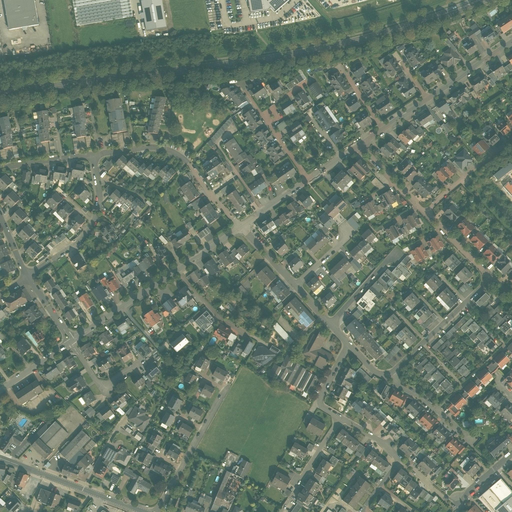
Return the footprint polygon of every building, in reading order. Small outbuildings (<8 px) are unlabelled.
[(3,0),(9,30),(39,25),(34,0),(3,0)] [(129,0),(72,0),(77,27),(133,17),(129,0)] [(148,0),(141,1),(143,13),(144,19),(146,31),(166,28),(161,0),(148,0)] [(263,0),(248,0),(250,13),(268,10),(270,8),(263,0)] [(263,0),(270,8),(274,13),(288,0),(263,0)] [(511,14),(498,24),(500,26),(504,32),(504,33),(511,27),(511,14)] [(489,26),(481,32),(481,33),(476,36),(480,43),(484,40),(487,43),(496,37),(489,26)] [(500,26),(494,29),(499,35),(504,32),(500,26)] [(478,28),(472,31),(476,36),(481,33),(481,32),(478,28)] [(472,31),(467,35),(470,40),(476,36),(472,31)] [(452,32),(447,36),(451,41),(456,37),(452,32)] [(472,43),(465,48),(469,55),(477,50),(472,43)] [(449,55),(441,61),(447,68),(455,62),(456,64),(460,60),(454,53),(450,48),(450,49),(446,52),(449,55)] [(408,55),(406,56),(408,59),(409,59),(410,61),(419,55),(415,50),(408,55)] [(389,55),(383,59),(386,64),(392,60),(389,55)] [(419,55),(410,61),(411,63),(411,65),(413,67),(419,63),(422,60),(419,55)] [(386,64),(384,65),(387,71),(396,65),(395,63),(395,61),(393,59),(392,60),(386,64)] [(499,63),(490,70),(492,73),(495,77),(496,76),(504,71),(505,70),(503,69),(499,63)] [(364,71),(360,65),(351,71),(353,74),(355,77),(363,72),(364,71)] [(396,65),(387,71),(391,76),(401,70),(399,67),(398,67),(396,65)] [(442,75),(435,65),(430,69),(436,78),(438,76),(439,76),(442,75)] [(436,78),(430,69),(421,75),(428,84),(430,83),(430,81),(436,78)] [(330,71),(325,74),(329,79),(333,76),(330,71)] [(333,76),(329,79),(332,85),(341,79),(339,77),(340,75),(338,73),(333,76)] [(495,77),(492,73),(488,76),(491,79),(494,83),(498,80),(496,76),(495,77)] [(482,75),(476,79),(482,88),(488,84),(482,75)] [(400,80),(398,82),(400,85),(401,85),(406,81),(407,81),(404,77),(400,80)] [(341,79),(332,85),(336,90),(344,84),(343,82),(343,80),(342,78),(341,79)] [(362,85),(361,85),(365,91),(374,85),(374,84),(370,79),(368,80),(362,85)] [(476,79),(470,83),(476,92),(482,88),(476,79)] [(406,81),(401,85),(402,87),(403,87),(406,91),(402,94),(404,97),(405,96),(406,98),(416,92),(411,85),(409,86),(406,81)] [(282,93),(276,83),(270,87),(273,92),(277,97),(282,93)] [(316,83),(309,88),(316,98),(323,93),(316,83)] [(267,94),(261,84),(256,88),(262,97),(267,94)] [(344,84),(336,90),(339,95),(344,92),(349,89),(347,86),(346,86),(344,84)] [(374,85),(365,91),(367,93),(367,94),(368,97),(374,93),(378,90),(374,85)] [(233,88),(223,90),(221,91),(226,97),(228,95),(227,95),(235,90),(233,88)] [(262,97),(256,88),(251,91),(253,95),(257,100),(262,97)] [(460,92),(458,93),(457,92),(451,96),(452,97),(456,103),(456,104),(457,104),(462,101),(463,101),(464,102),(465,103),(468,101),(468,100),(467,98),(468,97),(467,95),(463,89),(463,88),(460,90),(459,91),(460,92)] [(235,90),(227,95),(228,95),(231,100),(232,99),(240,93),(239,93),(236,89),(235,90)] [(240,93),(232,99),(235,103),(244,97),(241,92),(239,93),(240,93)] [(302,92),(294,98),(301,107),(307,103),(309,102),(306,98),(302,92)] [(244,97),(235,103),(238,108),(247,101),(244,97)] [(383,97),(375,102),(378,105),(385,100),(383,97)] [(120,99),(107,102),(108,113),(109,113),(111,123),(113,134),(126,131),(125,120),(124,120),(122,110),(120,99)] [(354,100),(347,105),(351,112),(353,111),(354,111),(356,110),(357,108),(360,106),(358,103),(356,99),(354,100)] [(378,105),(375,107),(377,110),(378,109),(379,111),(378,112),(381,116),(391,109),(390,108),(390,107),(390,104),(387,100),(386,100),(385,100),(378,105)] [(289,101),(281,107),(286,115),(295,109),(292,105),(289,101)] [(444,101),(436,106),(441,113),(449,107),(444,101)] [(319,112),(315,114),(315,116),(318,120),(327,114),(324,108),(323,108),(319,112)] [(247,114),(243,117),(246,121),(256,114),(253,110),(247,114)] [(47,111),(38,113),(34,113),(35,119),(39,119),(48,117),(47,111)] [(428,112),(420,118),(424,124),(426,127),(430,124),(428,122),(433,119),(428,112)] [(452,112),(448,114),(452,120),(456,117),(452,112)] [(365,113),(360,116),(367,126),(372,122),(365,113)] [(256,114),(246,121),(249,125),(258,119),(258,118),(256,114)] [(327,114),(318,120),(322,125),(331,119),(327,114)] [(360,116),(355,120),(357,122),(362,129),(367,126),(360,116)] [(424,124),(420,118),(415,121),(420,127),(424,124)] [(258,119),(249,125),(251,127),(251,128),(252,130),(256,128),(262,124),(258,119)] [(331,119),(322,125),(325,130),(326,130),(329,128),(335,125),(335,124),(331,119)] [(283,121),(276,126),(279,130),(287,125),(283,121)] [(297,122),(290,128),(292,131),(300,126),(297,122)] [(9,123),(0,125),(1,131),(11,129),(9,123)] [(453,129),(448,123),(445,125),(450,131),(453,129)] [(503,123),(497,128),(503,136),(506,133),(507,134),(509,132),(508,132),(510,130),(505,125),(503,123)] [(445,125),(444,124),(441,127),(447,134),(450,131),(445,125)] [(495,131),(489,124),(487,126),(489,129),(493,132),(495,131)] [(300,126),(292,131),(293,132),(289,135),(294,142),(297,140),(298,141),(302,139),(301,138),(300,137),(303,135),(300,131),(303,129),(300,126)] [(338,126),(331,131),(334,135),(339,131),(341,130),(338,126)] [(415,131),(410,126),(405,132),(412,139),(413,140),(418,134),(415,131)] [(425,133),(419,127),(415,131),(418,134),(421,137),(425,133)] [(11,129),(1,131),(3,137),(10,135),(12,135),(11,129)] [(261,132),(256,136),(259,141),(268,134),(267,132),(267,131),(266,129),(261,132)] [(493,132),(489,129),(485,133),(487,135),(485,137),(485,138),(487,141),(488,141),(492,146),(499,140),(493,132)] [(334,135),(329,137),(335,145),(344,139),(344,138),(341,134),(339,131),(334,135)] [(405,132),(404,131),(398,137),(402,141),(406,145),(406,144),(409,147),(412,144),(409,141),(412,139),(405,132)] [(268,134),(259,141),(263,146),(268,143),(273,139),(271,137),(270,137),(268,134)] [(3,137),(1,137),(2,143),(11,141),(10,135),(3,137)] [(233,139),(225,145),(227,149),(228,148),(233,155),(232,156),(235,159),(243,154),(233,139)] [(398,145),(392,140),(387,145),(395,153),(400,147),(398,145)] [(11,141),(2,143),(4,149),(12,147),(13,147),(11,141)] [(406,145),(402,141),(400,143),(407,149),(409,147),(406,144),(406,145)] [(490,147),(484,141),(481,142),(487,150),(490,147)] [(487,150),(481,142),(474,148),(475,149),(474,150),(477,153),(478,152),(480,155),(484,152),(484,151),(486,149),(487,150)] [(407,149),(400,143),(398,145),(400,147),(404,152),(407,149)] [(387,145),(386,144),(380,150),(384,154),(388,158),(391,155),(392,156),(394,156),(396,154),(395,153),(387,145)] [(271,148),(267,151),(271,156),(280,150),(276,145),(271,148)] [(280,150),(271,156),(274,161),(274,162),(279,159),(284,155),(280,150)] [(472,160),(463,151),(459,155),(461,157),(455,162),(457,164),(461,170),(472,160)] [(243,154),(235,159),(238,165),(242,162),(248,158),(247,157),(244,153),(243,154)] [(388,158),(384,154),(382,156),(389,162),(391,160),(388,158)] [(129,163),(122,156),(116,163),(116,164),(123,170),(126,166),(129,163)] [(248,158),(242,162),(244,165),(252,159),(249,156),(247,157),(248,158)] [(217,158),(215,158),(209,162),(218,174),(225,169),(217,158)] [(129,163),(126,166),(131,170),(137,163),(133,159),(129,163)] [(252,159),(244,165),(246,168),(252,164),(252,165),(255,163),(252,159)] [(452,163),(449,160),(446,162),(448,164),(449,164),(452,168),(455,166),(452,163)] [(209,162),(209,161),(208,161),(207,161),(206,162),(205,163),(203,165),(203,166),(204,168),(203,168),(209,176),(211,179),(218,174),(209,162)] [(359,161),(355,166),(354,165),(352,167),(353,167),(350,170),(354,174),(360,180),(369,171),(359,161)] [(406,162),(402,166),(399,170),(404,175),(411,169),(412,168),(406,162)] [(137,163),(131,170),(135,174),(137,171),(141,167),(137,163)] [(511,165),(510,163),(493,176),(497,181),(511,168),(511,165)] [(141,167),(137,171),(142,175),(144,173),(148,168),(143,164),(141,167)] [(246,168),(242,170),(246,176),(255,169),(252,165),(252,164),(246,168)] [(448,164),(443,169),(442,168),(450,178),(456,172),(452,168),(449,164),(448,164)] [(290,165),(285,168),(291,177),(296,174),(290,165)] [(155,170),(150,166),(148,168),(144,173),(148,177),(151,174),(155,170)] [(155,170),(151,174),(155,178),(158,175),(162,171),(157,167),(155,170)] [(162,171),(158,175),(163,179),(171,169),(169,171),(165,167),(162,171)] [(261,168),(256,171),(259,177),(264,174),(261,168)] [(291,177),(285,168),(280,172),(287,181),(291,177)] [(450,178),(442,168),(436,173),(436,174),(439,178),(443,182),(449,177),(450,178)] [(171,169),(163,179),(162,179),(163,180),(166,183),(167,183),(169,180),(176,173),(171,169)] [(417,174),(411,169),(404,175),(403,177),(409,182),(413,178),(417,174)] [(343,172),(342,171),(337,176),(346,185),(349,188),(349,187),(349,188),(352,185),(353,184),(353,183),(352,182),(351,181),(351,180),(348,177),(343,172)] [(30,173),(24,172),(22,181),(29,182),(30,173)] [(287,181),(280,172),(276,175),(275,175),(279,180),(282,184),(287,181)] [(419,172),(417,174),(413,178),(415,180),(421,174),(419,172)] [(436,173),(435,172),(431,175),(437,180),(439,178),(436,174),(436,173)] [(187,174),(182,177),(186,183),(190,179),(187,174)] [(421,174),(415,180),(417,182),(421,179),(424,176),(421,174)] [(5,175),(0,180),(0,187),(9,179),(5,175)] [(346,185),(337,176),(333,181),(339,187),(341,190),(346,185)] [(385,187),(375,178),(371,182),(379,190),(385,187)] [(9,179),(0,187),(4,192),(9,187),(13,182),(9,179)] [(262,179),(249,188),(254,196),(267,187),(262,179)] [(421,179),(417,182),(413,186),(419,192),(426,184),(421,179)] [(511,182),(510,180),(503,187),(511,197),(511,182)] [(189,182),(181,188),(186,195),(194,189),(189,182)] [(426,184),(419,192),(426,198),(431,193),(433,190),(426,184)] [(91,195),(81,185),(77,189),(87,199),(91,195)] [(228,185),(221,190),(225,196),(232,191),(228,185)] [(436,187),(433,190),(431,193),(434,196),(439,190),(436,187)] [(87,199),(77,189),(74,192),(84,202),(87,199)] [(194,189),(186,195),(190,202),(199,196),(194,189)] [(123,196),(116,190),(113,194),(110,198),(116,204),(119,201),(123,196)] [(235,191),(228,196),(232,203),(240,198),(235,191)] [(393,197),(390,191),(384,194),(390,204),(391,204),(393,208),(398,205),(396,201),(393,197)] [(8,196),(3,201),(7,205),(16,196),(12,192),(8,196)] [(51,198),(46,203),(50,206),(59,196),(56,193),(51,198)] [(129,198),(125,194),(123,196),(119,201),(123,205),(124,204),(129,198)] [(307,197),(304,194),(303,194),(299,198),(299,200),(303,204),(303,205),(305,207),(306,207),(306,208),(312,203),(307,197)] [(390,204),(384,194),(379,197),(382,203),(385,208),(390,204)] [(16,196),(7,205),(11,209),(16,204),(20,199),(16,196)] [(59,196),(50,206),(53,210),(57,206),(63,200),(59,196)] [(240,198),(232,203),(239,213),(242,212),(243,212),(244,211),(245,210),(244,210),(247,208),(246,207),(246,206),(245,205),(244,204),(247,203),(242,196),(240,198)] [(129,198),(124,204),(122,207),(126,211),(129,208),(130,206),(135,201),(131,197),(129,198)] [(197,205),(202,201),(200,198),(191,204),(193,208),(197,205)] [(339,198),(332,205),(339,212),(346,205),(339,198)] [(135,201),(130,206),(135,210),(141,203),(137,199),(135,201)] [(373,201),(367,204),(373,215),(379,211),(376,207),(373,201)] [(141,203),(135,210),(139,214),(146,207),(141,203)] [(293,203),(287,207),(290,210),(294,216),(299,212),(300,212),(297,208),(293,203)] [(57,214),(61,217),(71,207),(67,204),(61,210),(57,214)] [(209,204),(200,210),(205,217),(214,211),(209,204)] [(373,215),(367,204),(362,207),(368,218),(373,215)] [(339,212),(332,205),(325,212),(328,215),(331,219),(339,212)] [(452,206),(452,205),(449,209),(444,213),(446,216),(448,218),(457,210),(452,206)] [(71,207),(61,217),(64,221),(68,217),(74,211),(71,207)] [(15,213),(10,218),(15,222),(23,213),(19,209),(15,213)] [(286,213),(279,217),(280,218),(278,219),(281,224),(283,223),(285,225),(291,221),(290,218),(294,216),(290,210),(286,213)] [(457,210),(448,218),(451,221),(451,220),(453,222),(458,218),(461,214),(457,210)] [(214,211),(205,217),(210,224),(218,218),(214,211)] [(23,213),(15,222),(19,226),(23,221),(27,217),(23,213)] [(417,220),(414,214),(408,217),(414,227),(420,224),(417,220)] [(73,221),(69,225),(72,228),(82,218),(78,215),(73,221)] [(331,219),(328,215),(320,222),(324,226),(327,229),(334,222),(331,219)] [(414,227),(408,217),(403,220),(406,226),(409,231),(414,227)] [(82,218),(72,228),(76,232),(85,222),(82,218)] [(270,218),(258,226),(263,233),(271,228),(273,230),(276,227),(273,223),(270,218)] [(278,219),(273,223),(276,227),(281,224),(278,219)] [(462,222),(457,227),(459,230),(461,232),(469,224),(465,220),(465,219),(462,222)] [(322,229),(318,224),(315,227),(321,234),(323,236),(326,233),(322,229)] [(400,230),(397,224),(391,227),(397,238),(403,234),(400,230)] [(469,224),(461,232),(463,235),(464,234),(466,236),(471,232),(474,228),(469,224)] [(23,230),(18,235),(22,239),(31,230),(27,226),(23,230)] [(108,240),(110,238),(113,242),(115,241),(118,238),(115,234),(115,235),(113,233),(109,227),(109,226),(101,231),(103,233),(103,235),(104,236),(105,236),(108,240)] [(397,238),(391,227),(386,231),(392,241),(397,238)] [(31,230),(22,239),(26,243),(31,238),(35,234),(31,230)] [(375,237),(369,230),(361,237),(364,240),(368,244),(375,237)] [(177,238),(181,244),(191,237),(187,232),(177,238)] [(174,233),(168,237),(171,242),(177,238),(174,233)] [(475,236),(470,241),(472,243),(474,245),(483,237),(478,233),(475,236)] [(323,236),(321,234),(314,240),(321,248),(328,241),(323,236)] [(148,245),(139,236),(137,238),(145,247),(148,245)] [(437,237),(432,240),(438,250),(443,247),(437,237)] [(483,237),(474,245),(477,248),(477,247),(479,250),(484,245),(487,242),(487,241),(483,237)] [(171,242),(176,250),(182,245),(181,244),(177,238),(171,242)] [(321,248),(314,240),(307,247),(308,249),(313,254),(321,248)] [(368,244),(364,240),(357,247),(364,254),(366,257),(374,250),(368,244)] [(438,250),(432,240),(427,243),(430,248),(433,253),(438,250)] [(282,242),(274,249),(279,255),(287,248),(282,242)] [(30,247),(25,252),(30,256),(38,247),(34,243),(30,247)] [(237,250),(237,251),(239,253),(243,257),(249,252),(243,245),(237,250)] [(425,251),(422,246),(416,249),(422,259),(428,256),(425,251)] [(488,249),(484,254),(486,256),(485,256),(488,259),(496,250),(492,246),(488,249)] [(38,247),(30,256),(34,260),(42,251),(38,247)] [(162,247),(155,251),(161,260),(168,255),(162,247)] [(364,254),(357,247),(350,254),(354,259),(357,261),(364,254)] [(7,249),(0,252),(0,258),(2,257),(9,255),(7,249)] [(422,259),(416,249),(411,252),(415,258),(417,262),(422,259)] [(496,250),(488,259),(490,261),(491,261),(493,263),(497,258),(501,255),(496,250)] [(225,251),(218,256),(224,264),(231,259),(229,256),(225,251)] [(86,265),(79,254),(70,260),(77,271),(86,265)] [(407,255),(401,262),(405,266),(411,259),(407,255)] [(452,255),(444,263),(448,267),(456,259),(452,255)] [(145,259),(142,261),(144,263),(148,269),(154,264),(149,256),(145,259)] [(500,260),(497,262),(500,265),(506,259),(506,260),(507,259),(504,256),(500,260)] [(297,258),(289,265),(294,272),(302,264),(297,258)] [(417,262),(415,258),(412,260),(410,262),(415,267),(419,265),(417,262)] [(231,259),(224,264),(226,267),(233,263),(232,261),(231,259)] [(349,264),(344,259),(337,265),(344,273),(351,266),(349,264)] [(357,261),(354,259),(352,261),(356,266),(358,268),(361,265),(357,261)] [(456,259),(448,267),(452,271),(460,263),(456,259)] [(500,265),(497,268),(504,275),(506,272),(511,268),(507,265),(509,263),(506,260),(506,259),(500,265)] [(5,263),(0,264),(0,266),(2,270),(13,265),(11,260),(5,263)] [(212,260),(204,266),(204,265),(206,267),(210,273),(211,276),(212,276),(219,271),(219,270),(219,271),(212,260)] [(136,266),(135,264),(133,266),(134,268),(130,270),(130,271),(135,277),(141,273),(137,266),(136,266)] [(399,264),(392,273),(398,279),(402,275),(406,278),(409,274),(403,268),(399,264)] [(13,265),(2,270),(4,275),(15,270),(13,265)] [(337,265),(330,272),(335,278),(336,280),(337,279),(344,273),(337,265)] [(276,278),(266,267),(257,275),(260,279),(263,283),(264,283),(267,286),(271,282),(276,278)] [(465,268),(456,276),(460,280),(469,272),(465,268)] [(129,269),(121,275),(126,283),(135,277),(130,271),(130,270),(129,269)] [(388,270),(385,273),(384,273),(380,278),(380,279),(380,278),(386,284),(387,284),(390,280),(394,283),(398,279),(392,273),(387,269),(388,270)] [(209,283),(205,277),(204,277),(203,278),(197,270),(190,275),(194,281),(195,283),(196,283),(198,281),(203,288),(209,284),(209,283)] [(469,272),(460,280),(464,284),(466,283),(473,276),(469,272)] [(113,276),(107,281),(109,283),(108,284),(113,292),(120,288),(115,280),(115,279),(113,276)] [(434,276),(426,283),(430,288),(438,280),(434,276)] [(321,285),(315,278),(307,286),(313,292),(313,291),(317,287),(320,284),(321,285)] [(336,280),(335,278),(332,280),(339,287),(341,284),(339,282),(337,279),(336,280)] [(380,278),(372,287),(373,287),(379,293),(379,292),(383,288),(386,291),(390,287),(387,284),(386,284),(380,278),(380,279),(380,278)] [(51,280),(44,284),(49,291),(56,286),(51,280)] [(438,280),(430,288),(434,292),(442,284),(438,280)] [(276,287),(272,291),(277,296),(285,288),(280,283),(276,287)] [(464,284),(459,289),(463,293),(470,287),(466,283),(464,284)] [(56,286),(49,291),(51,293),(59,287),(58,285),(56,286)] [(99,301),(107,296),(100,285),(92,291),(99,301)] [(241,286),(237,289),(243,295),(247,292),(241,286)] [(59,287),(51,293),(53,296),(59,291),(61,290),(59,287)] [(372,287),(364,295),(365,296),(371,301),(375,297),(379,300),(382,296),(379,292),(379,293),(373,287),(372,287)] [(32,301),(25,288),(20,291),(26,302),(27,304),(32,301)] [(185,288),(181,291),(183,293),(176,298),(178,301),(179,300),(183,305),(189,301),(193,298),(192,298),(193,297),(185,288)] [(285,288),(277,296),(282,302),(290,294),(285,288)] [(446,288),(438,296),(442,300),(450,293),(446,288)] [(26,302),(19,291),(14,294),(11,295),(18,306),(26,302)] [(53,296),(52,296),(57,303),(64,298),(59,291),(53,296)] [(416,298),(412,293),(412,292),(411,291),(410,292),(410,291),(405,296),(405,297),(406,299),(404,301),(407,306),(416,298)] [(89,297),(86,293),(79,298),(87,310),(93,305),(88,298),(89,297)] [(450,293),(442,300),(446,305),(454,297),(450,293)] [(330,294),(322,301),(327,308),(335,300),(330,294)] [(481,298),(475,303),(479,308),(490,298),(486,294),(481,298)] [(11,295),(9,297),(4,301),(8,307),(10,311),(11,311),(18,306),(11,295)] [(371,301),(365,296),(364,295),(356,304),(359,306),(363,310),(364,310),(367,305),(371,309),(375,304),(371,301)] [(454,297),(446,305),(450,309),(458,301),(454,297)] [(64,298),(57,303),(62,310),(62,309),(68,305),(64,298)] [(170,298),(163,304),(169,311),(176,306),(170,298)] [(295,298),(284,308),(288,312),(289,311),(295,318),(305,309),(295,298)] [(416,298),(407,306),(411,310),(420,302),(416,298)] [(490,298),(479,308),(488,316),(489,316),(494,311),(494,310),(490,306),(494,302),(490,298)] [(68,305),(62,309),(64,312),(72,306),(70,303),(68,305)] [(231,312),(234,308),(229,303),(226,306),(231,312)] [(27,306),(21,312),(22,314),(24,313),(24,312),(30,309),(27,306)] [(30,309),(24,312),(24,313),(28,318),(38,311),(34,306),(30,309)] [(72,306),(64,312),(65,314),(72,310),(74,309),(72,306)] [(424,306),(416,314),(420,318),(428,310),(424,306)] [(498,307),(494,310),(494,311),(489,316),(488,316),(496,325),(497,324),(502,319),(498,315),(502,311),(498,307)] [(170,315),(165,309),(161,311),(164,316),(165,317),(170,315)] [(305,309),(295,318),(302,325),(301,326),(305,330),(315,321),(305,309)] [(65,314),(70,321),(76,317),(72,310),(65,314)] [(428,310),(420,318),(424,323),(432,315),(428,310)] [(38,311),(28,318),(31,323),(37,319),(41,316),(38,311)] [(151,311),(149,312),(149,313),(148,314),(147,314),(145,315),(145,316),(145,317),(146,318),(143,320),(146,324),(149,323),(152,327),(160,322),(159,320),(161,319),(157,314),(156,315),(153,311),(152,311),(151,311)] [(193,317),(196,320),(203,315),(200,311),(193,317)] [(208,316),(205,312),(203,315),(196,320),(194,322),(203,332),(206,329),(206,330),(211,326),(211,325),(215,321),(212,318),(210,315),(208,316)] [(424,323),(421,326),(424,330),(437,318),(433,313),(432,315),(424,323)] [(393,314),(385,322),(389,327),(397,319),(393,314)] [(511,328),(506,323),(507,322),(510,319),(506,315),(502,319),(497,324),(496,325),(508,338),(511,334),(511,331),(510,329),(511,328)] [(464,317),(432,348),(436,352),(448,341),(461,328),(468,321),(464,317)] [(468,321),(461,328),(465,333),(469,329),(473,333),(479,328),(471,318),(468,321)] [(38,321),(33,325),(35,328),(44,322),(42,319),(38,321)] [(124,319),(119,322),(119,321),(115,324),(120,331),(123,328),(124,330),(129,326),(124,319)] [(397,319),(389,327),(393,331),(401,323),(397,319)] [(355,320),(354,320),(353,321),(348,325),(346,328),(357,339),(356,340),(357,340),(365,332),(355,320)] [(285,332),(277,323),(272,327),(281,336),(285,332)] [(232,331),(221,325),(218,329),(217,329),(216,331),(215,332),(216,332),(214,334),(219,337),(220,335),(227,339),(230,334),(232,331)] [(405,327),(397,335),(401,339),(409,331),(405,327)] [(479,328),(473,333),(469,337),(473,341),(477,337),(481,342),(487,337),(488,336),(479,328)] [(38,330),(35,332),(33,330),(34,329),(33,329),(29,332),(26,334),(36,346),(38,345),(37,343),(41,341),(43,340),(43,339),(44,338),(38,330)] [(112,340),(106,331),(99,336),(105,345),(112,340)] [(409,331),(401,339),(405,343),(413,336),(409,331)] [(294,341),(285,332),(281,336),(289,346),(294,341)] [(375,342),(365,332),(357,340),(366,350),(373,344),(375,342)] [(314,336),(311,343),(309,342),(302,354),(316,362),(314,366),(323,371),(327,364),(328,364),(332,357),(318,350),(322,341),(324,342),(327,337),(320,333),(319,333),(317,337),(314,336)] [(184,337),(189,342),(190,344),(193,341),(187,334),(184,337)] [(236,337),(230,334),(227,339),(233,342),(236,337)] [(170,345),(177,353),(187,344),(189,342),(184,337),(182,335),(170,345)] [(413,336),(405,343),(409,348),(417,340),(413,336)] [(487,337),(481,342),(477,346),(481,350),(485,346),(490,351),(496,345),(488,336),(487,337)] [(121,345),(116,337),(113,340),(118,347),(121,345)] [(25,342),(23,340),(17,346),(24,354),(30,348),(26,344),(25,342)] [(253,345),(245,340),(242,347),(240,346),(238,345),(235,350),(236,350),(234,353),(236,354),(237,351),(239,352),(240,351),(247,355),(253,345)] [(448,341),(437,350),(446,359),(447,359),(446,358),(452,353),(448,349),(452,345),(448,341)] [(89,343),(82,348),(85,354),(84,354),(87,358),(94,353),(92,350),(93,349),(89,343)] [(232,347),(230,350),(234,353),(236,350),(235,350),(238,345),(235,343),(234,343),(232,347)] [(373,344),(366,350),(371,355),(378,349),(373,344)] [(144,345),(138,351),(141,355),(144,359),(151,353),(151,352),(148,349),(144,345)] [(125,346),(118,351),(120,355),(123,360),(125,362),(132,357),(125,346)] [(280,350),(272,346),(269,351),(276,355),(277,355),(280,350)] [(264,348),(261,348),(261,347),(258,348),(258,349),(253,358),(264,364),(276,355),(269,351),(264,348)] [(394,348),(383,358),(388,362),(398,352),(394,348)] [(378,349),(371,355),(376,360),(377,359),(383,354),(382,354),(381,354),(379,352),(380,351),(378,349)] [(456,349),(452,353),(446,358),(447,359),(446,359),(454,368),(455,367),(460,362),(456,357),(460,354),(456,349)] [(508,350),(504,354),(502,353),(498,357),(505,364),(509,360),(508,359),(511,354),(507,349),(508,350)] [(70,356),(63,361),(69,370),(76,365),(70,356)] [(294,360),(287,356),(280,368),(280,369),(285,372),(288,365),(290,366),(293,362),(294,360)] [(210,362),(202,357),(199,361),(197,360),(194,365),(196,367),(201,370),(205,371),(210,362)] [(498,357),(494,361),(495,362),(493,364),(497,369),(499,367),(501,368),(505,364),(498,357)] [(434,367),(426,358),(416,368),(420,372),(424,369),(428,373),(434,368),(434,367)] [(464,358),(460,362),(455,367),(454,368),(462,377),(469,371),(464,366),(468,362),(464,358)] [(99,364),(97,365),(102,372),(111,366),(106,359),(99,364)] [(306,371),(299,367),(299,366),(293,362),(290,366),(288,365),(285,372),(287,373),(283,379),(284,380),(290,383),(290,384),(310,394),(313,389),(316,385),(315,384),(318,378),(305,371),(306,371)] [(150,366),(145,370),(151,377),(155,373),(155,372),(158,370),(154,364),(152,363),(150,366)] [(493,364),(491,363),(489,365),(495,371),(497,369),(493,364)] [(51,367),(47,369),(43,371),(48,379),(49,379),(49,380),(50,380),(51,380),(51,379),(52,379),(52,378),(52,377),(59,372),(54,364),(50,367),(51,367)] [(269,375),(283,383),(284,380),(283,379),(287,373),(285,372),(280,369),(280,368),(275,365),(269,375)] [(495,371),(489,365),(487,367),(488,368),(493,373),(495,371)] [(354,371),(346,367),(342,375),(349,379),(354,371)] [(443,376),(434,367),(434,368),(428,373),(424,377),(428,381),(432,377),(436,382),(442,376),(442,377),(443,376)] [(228,374),(217,368),(214,373),(213,376),(223,382),(224,381),(227,374),(228,374)] [(488,368),(486,370),(485,369),(481,373),(487,381),(492,376),(491,375),(493,373),(488,368)] [(481,373),(476,377),(477,379),(475,381),(476,381),(480,386),(482,383),(483,385),(487,381),(481,373)] [(197,378),(192,375),(189,374),(185,382),(193,386),(195,381),(197,378)] [(139,375),(132,381),(138,388),(144,382),(139,375)] [(349,379),(342,375),(337,384),(340,386),(343,388),(345,384),(350,387),(353,381),(349,379)] [(451,385),(443,376),(442,377),(442,376),(436,382),(432,386),(436,390),(440,386),(445,391),(450,386),(451,385)] [(80,377),(67,386),(70,391),(76,387),(79,391),(86,386),(80,377)] [(36,381),(15,395),(22,405),(43,391),(36,381)] [(476,381),(473,383),(472,382),(468,386),(475,393),(479,389),(478,388),(480,386),(476,381)] [(389,388),(383,384),(381,387),(381,386),(379,388),(380,389),(378,393),(381,394),(380,395),(384,397),(387,391),(389,388)] [(215,390),(206,385),(201,393),(210,398),(215,390)] [(343,388),(340,386),(335,396),(340,399),(343,400),(348,391),(343,388)] [(454,390),(450,386),(445,391),(449,395),(454,390)] [(475,393),(468,386),(463,390),(465,391),(463,394),(467,398),(469,396),(470,397),(475,393)] [(390,393),(388,396),(391,398),(395,391),(396,391),(396,390),(393,388),(390,393)] [(396,391),(395,391),(391,398),(389,400),(392,402),(392,401),(395,403),(394,403),(395,403),(400,394),(396,391)] [(490,397),(487,400),(492,404),(500,396),(496,391),(490,397)] [(90,392),(83,397),(86,400),(85,401),(88,406),(95,401),(92,397),(93,396),(90,392)] [(122,395),(120,393),(117,396),(112,400),(114,401),(118,406),(119,406),(126,399),(127,400),(129,398),(124,392),(122,395)] [(404,396),(400,394),(395,403),(395,404),(395,403),(398,404),(397,405),(400,406),(402,404),(405,397),(404,396)] [(463,394),(460,396),(459,394),(455,398),(462,406),(466,402),(465,400),(467,398),(463,394)] [(487,395),(481,401),(484,404),(487,400),(490,397),(487,395)] [(500,396),(492,404),(496,408),(496,409),(500,405),(504,400),(500,396)] [(182,402),(173,397),(168,406),(176,411),(177,411),(182,402)] [(409,397),(405,404),(407,407),(413,401),(414,402),(414,401),(413,400),(409,397)] [(462,406),(455,398),(450,403),(451,404),(454,406),(456,408),(457,410),(462,406)] [(354,403),(351,406),(352,406),(356,410),(359,412),(358,413),(359,413),(361,412),(365,407),(358,399),(354,403)] [(118,406),(114,401),(110,405),(116,411),(120,407),(119,406),(118,406)] [(414,402),(413,401),(407,407),(405,409),(408,411),(410,413),(417,405),(414,402)] [(504,409),(500,413),(505,417),(511,409),(511,407),(509,404),(504,409)] [(365,407),(361,412),(368,420),(369,419),(375,413),(367,405),(365,407)] [(417,405),(410,413),(411,413),(413,415),(412,415),(415,417),(417,415),(422,409),(421,408),(417,405)] [(502,407),(500,405),(496,409),(496,408),(493,411),(496,413),(497,411),(502,407)] [(91,407),(84,413),(87,416),(93,410),(91,407)] [(113,414),(107,407),(103,410),(100,412),(99,412),(99,413),(105,420),(113,414)] [(201,412),(193,407),(193,408),(190,413),(188,416),(198,421),(201,416),(199,416),(201,412)] [(131,408),(126,413),(130,416),(134,409),(131,408)] [(145,413),(135,408),(134,409),(130,416),(128,420),(138,425),(137,428),(143,431),(150,419),(144,416),(145,413)] [(422,409),(417,415),(419,417),(425,411),(425,410),(422,408),(421,408),(422,409)] [(93,410),(87,416),(89,419),(96,413),(93,410)] [(419,417),(421,419),(426,413),(427,414),(428,413),(425,411),(419,417)] [(384,420),(376,412),(375,413),(369,419),(371,421),(372,421),(378,426),(380,424),(384,420)] [(105,420),(99,413),(96,415),(102,423),(105,420)] [(167,413),(161,423),(169,427),(175,418),(173,417),(167,413)] [(421,419),(419,421),(421,423),(423,425),(424,426),(431,417),(427,414),(426,413),(421,419)] [(393,420),(388,416),(384,420),(380,424),(384,429),(391,422),(393,420)] [(431,417),(424,426),(426,427),(426,428),(428,430),(430,428),(436,422),(435,421),(431,417)] [(325,426),(312,419),(306,429),(312,433),(320,437),(325,426)] [(436,422),(430,428),(432,430),(438,423),(435,420),(435,421),(436,422)] [(47,431),(38,439),(51,452),(68,434),(55,422),(47,431)] [(391,422),(384,429),(387,431),(389,428),(392,425),(393,424),(391,422)] [(432,430),(434,432),(440,426),(441,427),(441,426),(438,423),(432,430)] [(193,430),(182,424),(181,426),(178,431),(184,435),(189,437),(193,430)] [(434,432),(432,434),(437,438),(444,430),(441,427),(440,426),(434,432)] [(391,430),(388,433),(396,441),(404,433),(399,428),(397,430),(394,427),(391,430)] [(11,432),(8,429),(4,434),(5,435),(3,438),(6,440),(0,447),(0,450),(4,453),(13,441),(19,446),(23,440),(17,436),(20,432),(14,428),(11,432)] [(44,428),(28,443),(32,446),(38,439),(47,431),(44,428)] [(345,432),(342,430),(342,429),(336,437),(337,438),(337,437),(343,441),(341,442),(342,443),(347,435),(348,434),(345,432),(345,431),(345,432)] [(444,430),(437,438),(441,443),(443,440),(449,434),(448,433),(444,430)] [(63,450),(60,454),(68,462),(79,451),(90,439),(82,431),(63,450)] [(161,438),(154,433),(149,443),(150,444),(156,447),(161,438)] [(449,434),(443,440),(446,442),(451,436),(452,436),(449,433),(448,433),(449,434)] [(350,437),(347,435),(342,443),(343,442),(348,446),(347,447),(348,447),(353,439),(351,437),(350,437)] [(506,437),(504,435),(499,439),(505,446),(511,441),(506,437)] [(446,442),(445,443),(448,445),(453,439),(454,438),(451,436),(446,442)] [(499,438),(495,441),(494,440),(490,444),(491,446),(487,450),(494,458),(499,453),(500,453),(502,452),(502,451),(506,447),(505,446),(499,439),(499,438)] [(51,452),(38,439),(32,446),(46,460),(52,453),(51,452)] [(356,441),(354,439),(353,439),(348,447),(349,447),(354,451),(355,450),(359,444),(360,443),(359,443),(357,441),(356,441)] [(453,439),(448,445),(446,447),(450,451),(458,443),(453,439)] [(92,440),(86,447),(90,450),(96,444),(92,440)] [(403,444),(399,448),(404,452),(412,444),(408,440),(407,440),(403,444)] [(67,442),(61,448),(63,450),(70,444),(67,442)] [(301,447),(295,443),(290,452),(291,451),(297,454),(296,455),(297,455),(301,447)] [(458,443),(450,451),(455,455),(457,453),(462,447),(461,446),(458,443)] [(156,447),(150,444),(147,450),(148,450),(153,453),(156,447)] [(359,444),(355,450),(358,453),(363,446),(359,444)] [(412,444),(404,452),(409,457),(417,448),(412,444)] [(462,447),(457,453),(459,455),(465,448),(462,445),(461,446),(462,447)] [(129,461),(133,453),(122,447),(120,451),(121,452),(120,452),(124,455),(123,457),(120,455),(116,461),(120,463),(126,466),(128,463),(129,461)] [(172,447),(169,452),(167,454),(177,459),(179,456),(181,452),(179,451),(172,447)] [(301,447),(297,455),(297,454),(303,458),(303,459),(308,450),(306,449),(301,447)] [(117,453),(108,448),(103,458),(110,462),(111,463),(117,453)] [(419,448),(413,454),(416,456),(422,450),(419,448)] [(422,450),(416,456),(420,460),(424,456),(422,454),(424,452),(422,450)] [(79,451),(68,462),(72,465),(71,468),(73,469),(85,457),(79,451)] [(146,453),(144,451),(141,456),(138,455),(135,459),(147,466),(153,456),(151,455),(146,453)] [(374,453),(372,451),(371,451),(371,452),(366,458),(366,459),(367,458),(372,462),(371,464),(377,456),(378,455),(377,455),(375,453),(374,453)] [(73,469),(80,472),(79,472),(81,473),(83,472),(84,471),(90,464),(93,461),(86,455),(73,469)] [(426,457),(418,466),(423,470),(430,462),(431,462),(433,459),(428,455),(426,458),(426,457)] [(380,458),(377,456),(371,464),(372,464),(372,463),(377,467),(377,468),(383,460),(380,458)] [(478,461),(472,456),(469,459),(470,460),(471,460),(475,464),(478,461)] [(103,462),(101,466),(96,473),(96,474),(96,475),(96,476),(97,476),(98,476),(98,475),(99,475),(101,476),(101,477),(101,478),(102,478),(103,478),(104,478),(104,477),(104,476),(108,470),(106,469),(110,462),(106,460),(104,463),(103,462)] [(240,468),(238,471),(240,474),(239,477),(243,479),(251,464),(243,460),(240,468)] [(328,463),(323,460),(319,466),(326,471),(330,465),(331,464),(328,463)] [(386,462),(383,461),(383,460),(377,468),(378,468),(383,471),(383,472),(383,473),(384,472),(389,465),(389,464),(386,463),(386,462)] [(475,464),(471,460),(470,460),(466,465),(475,473),(479,468),(475,464)] [(430,462),(423,470),(427,474),(435,466),(431,462),(430,462)] [(171,469),(161,463),(160,466),(157,471),(167,477),(171,469)] [(90,464),(84,471),(90,474),(93,469),(90,467),(91,466),(90,464)] [(475,473),(466,465),(463,469),(472,477),(475,473)] [(71,468),(64,466),(61,474),(70,477),(73,469),(71,468)] [(236,466),(235,467),(234,467),(231,473),(239,477),(240,474),(238,471),(240,468),(236,466)] [(326,471),(319,466),(315,472),(322,477),(326,471)] [(458,474),(451,468),(447,472),(451,476),(452,475),(455,477),(458,474)] [(80,472),(73,469),(70,477),(77,479),(79,472),(80,472)] [(407,474),(401,469),(394,477),(400,482),(399,483),(400,483),(407,474)] [(231,473),(227,471),(219,490),(225,493),(227,489),(228,489),(237,493),(243,479),(239,477),(231,473)] [(28,476),(20,473),(16,485),(19,486),(18,489),(21,490),(25,484),(28,476)] [(143,479),(136,475),(132,473),(130,478),(133,480),(127,491),(130,492),(134,495),(134,494),(135,495),(136,494),(139,490),(138,489),(147,494),(152,485),(142,480),(143,479)] [(291,480),(277,473),(272,483),(285,491),(286,489),(291,480)] [(407,474),(400,483),(405,487),(404,489),(405,489),(412,480),(406,475),(407,474)] [(119,479),(113,475),(110,481),(116,485),(119,479)] [(451,476),(447,480),(446,480),(444,482),(444,483),(445,484),(447,484),(449,485),(449,487),(452,490),(459,481),(455,477),(452,475),(451,476)] [(360,478),(352,489),(349,487),(362,497),(362,496),(370,485),(359,477),(360,478)] [(311,480),(310,479),(303,490),(313,497),(320,486),(317,484),(311,480)] [(511,492),(501,479),(489,489),(503,505),(506,501),(511,496),(511,492)] [(417,485),(411,481),(412,480),(405,489),(410,493),(409,494),(410,494),(417,485)] [(422,491),(416,487),(417,485),(410,494),(416,499),(419,495),(422,491)] [(362,497),(349,487),(349,488),(352,490),(343,501),(342,500),(353,508),(361,497),(362,497)] [(52,507),(53,505),(57,506),(61,496),(41,489),(37,501),(52,507)] [(237,493),(228,489),(227,489),(225,493),(227,494),(224,499),(232,503),(237,493)] [(503,505),(489,489),(478,498),(490,511),(493,511),(494,511),(499,507),(503,505)] [(219,490),(213,506),(217,509),(217,510),(218,511),(220,507),(224,499),(227,494),(225,493),(219,490)] [(313,497),(303,490),(301,494),(300,493),(298,496),(299,496),(297,500),(304,504),(308,507),(311,503),(313,504),(317,499),(313,497)] [(393,502),(384,495),(378,503),(387,510),(393,502)] [(183,500),(175,496),(174,499),(171,506),(179,509),(183,500)] [(200,498),(197,505),(194,511),(203,511),(205,510),(200,508),(201,507),(202,507),(205,500),(200,498)] [(16,511),(22,506),(14,499),(6,507),(10,511),(16,511)] [(224,499),(220,507),(224,509),(228,511),(232,503),(224,499)] [(76,503),(70,501),(68,507),(78,510),(80,504),(76,502),(76,503)] [(503,505),(499,507),(503,511),(510,505),(506,501),(503,505)] [(499,507),(494,511),(511,511),(511,502),(510,505),(503,511),(499,507)] [(192,504),(188,503),(185,511),(186,511),(194,511),(197,505),(192,503),(192,504)]
